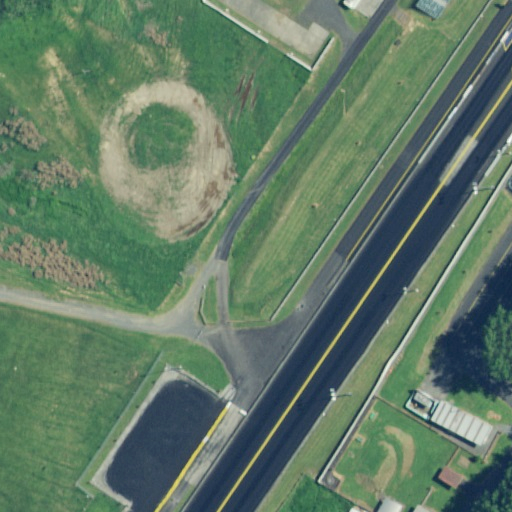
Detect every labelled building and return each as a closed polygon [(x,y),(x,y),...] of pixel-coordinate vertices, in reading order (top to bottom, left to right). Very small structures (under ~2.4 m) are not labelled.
[(353,10),(360,0),(344,0),(343,3),(353,10)] [(296,26),(289,21),(278,37),(286,42),(296,26)] [(434,402),(418,391),(414,398),(430,409),(434,402)] [(493,428),(443,402),(433,421),(483,446),(493,428)] [(466,478),(445,465),(439,477),(459,489),(466,478)] [(399,511),(403,506),(387,497),(378,511),(399,511)]
